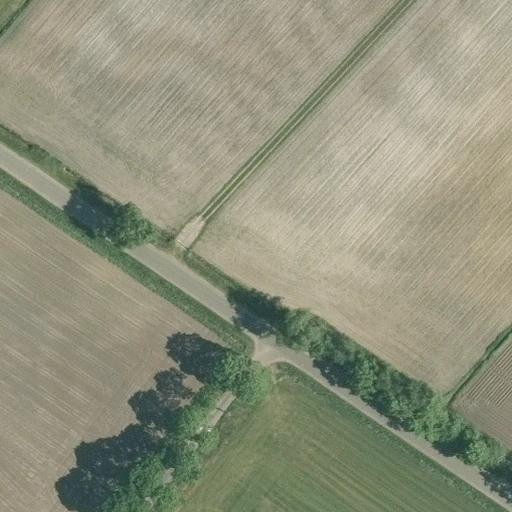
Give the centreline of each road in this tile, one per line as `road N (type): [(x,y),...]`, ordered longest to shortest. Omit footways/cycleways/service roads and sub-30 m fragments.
road 1 (unclassified): [(511,502),(0,157)]
road 2 (unknown): [(406,0),(160,265)]
